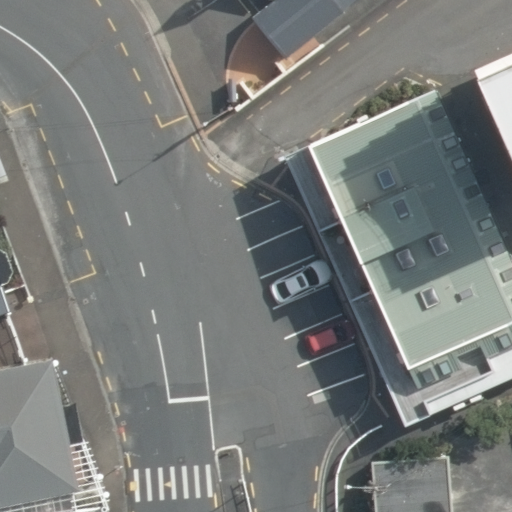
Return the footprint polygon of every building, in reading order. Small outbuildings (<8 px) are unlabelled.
[(250,16),(285,60),(357,0),(266,0),(267,2),(250,16)] [(511,25),(438,58),(509,216),(511,214),(511,25)] [(275,151),(397,423),(511,372),(511,257),(433,81),(275,151)] [(0,317),(8,314),(0,291),(0,285),(8,283),(9,286),(13,284),(1,249),(0,249),(0,317)] [(0,508),(74,494),(47,360),(0,369),(0,508)] [(379,506),(379,511),(458,511),(457,499),(379,506)]
